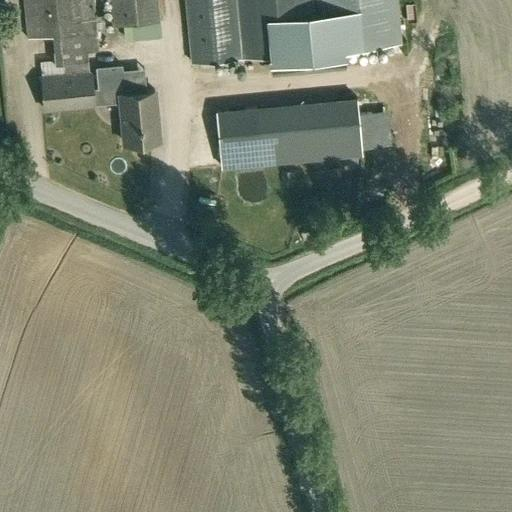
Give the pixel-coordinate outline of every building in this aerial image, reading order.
[(33,0),(24,1),(28,37),(54,35),(56,62),(64,62),(65,74),(41,76),(44,107),(93,102),(92,86),(90,71),(89,71),(86,46),(97,45),(93,0),(111,0),(114,24),(159,20),(157,0),(33,0)] [(185,0),(191,62),(319,49),(314,0),(185,0)] [(317,0),(321,37),(344,35),(346,47),(401,41),(397,0),(317,0)] [(96,85),(92,86),(93,102),(120,100),(124,140),(159,137),(154,87),(146,88),(124,90),(122,70),(122,64),(95,67),(96,85)] [(221,166),(362,152),(357,96),(216,110),(221,166)]
